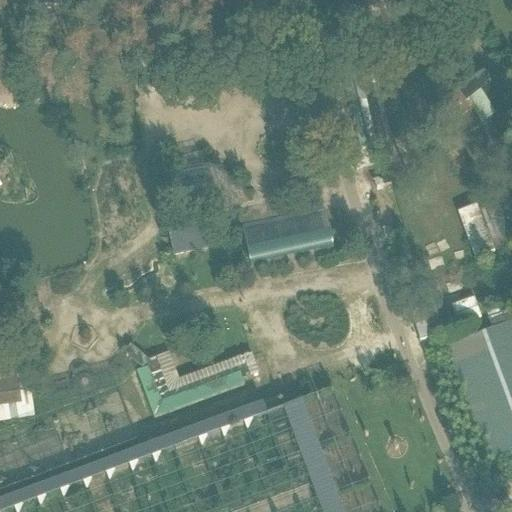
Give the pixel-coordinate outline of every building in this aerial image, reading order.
[(442,27),(434,28),(436,57),(451,56),(450,27),(442,27)] [(362,60),(418,54),(416,34),(360,40),(362,60)] [(276,69),(314,64),(311,43),(273,47),(276,69)] [(350,152),(387,143),(369,72),(332,82),(350,152)] [(493,150),(511,140),(511,121),(487,134),(483,128),(499,117),(474,82),(457,94),(450,84),(437,94),(444,104),(437,109),(460,141),(470,162),(493,150)] [(511,199),(508,206),(485,215),(495,246),(511,239),(511,153),(502,157),(511,186),(511,199)] [(383,186),(391,183),(389,178),(382,181),(378,179),(372,181),(376,193),(382,191),(383,186)] [(215,188),(211,186),(207,185),(181,190),(179,193),(178,195),(177,197),(180,210),(185,209),(186,214),(194,212),(193,208),(211,205),(212,209),(214,209),(216,206),(218,203),(215,188)] [(474,259),(494,252),(490,242),(478,206),(457,213),(474,259)] [(173,257),(208,250),(203,226),(168,234),(173,257)] [(399,229),(391,231),(387,228),(382,230),(385,242),(390,240),(392,236),(400,234),(399,229)] [(251,268),(324,251),(319,236),(247,253),(251,268)] [(408,276),(413,266),(407,262),(402,272),(408,276)] [(428,329),(440,325),(433,302),(409,309),(419,344),(432,340),(428,329)] [(493,329),(449,346),(493,463),(511,455),(511,312),(489,321),(493,329)] [(169,355),(161,358),(156,359),(169,395),(246,367),(250,379),(259,376),(252,355),(179,382),(169,355)] [(0,424),(35,420),(27,366),(0,369),(0,424)] [(240,375),(164,402),(151,369),(137,374),(154,420),(244,387),(240,375)] [(10,511),(268,417),(263,406),(0,503),(0,511),(10,511)] [(326,511),(350,511),(333,464),(312,471),(326,511)]
